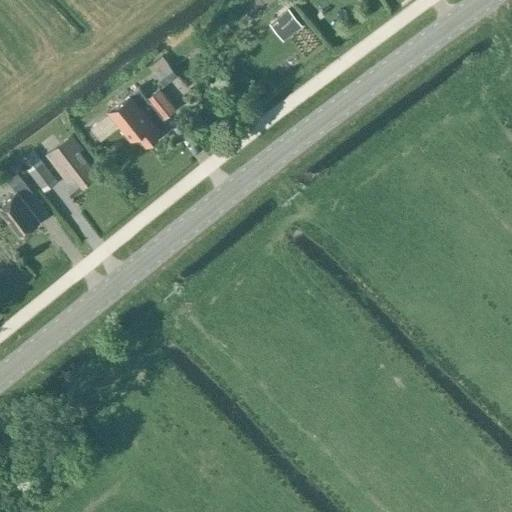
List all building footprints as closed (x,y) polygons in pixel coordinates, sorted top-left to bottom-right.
[(295,0),(287,0),(279,10),(302,29),(313,15),(295,0)] [(178,74),(163,55),(149,65),(164,85),(178,74)] [(175,108),(159,88),(147,97),(139,87),(109,111),(130,138),(136,133),(145,144),(161,132),(154,123),(162,117),(163,118),(175,108)] [(82,149),(71,134),(46,154),(63,177),(70,172),(81,187),(97,175),(79,151),(82,149)] [(58,180),(40,157),(26,168),(43,191),(58,180)] [(0,209),(20,235),(39,220),(22,199),(32,192),(17,172),(7,180),(15,191),(0,202),(0,209)]
